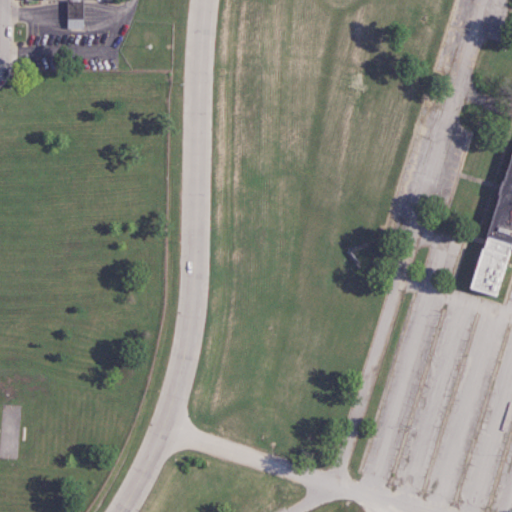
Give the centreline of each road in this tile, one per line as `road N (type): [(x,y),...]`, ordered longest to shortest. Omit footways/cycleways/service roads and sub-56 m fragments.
road 1 (residential): [(293,511),(327,491),(343,459),(413,237),(407,209),(478,0)]
road 2 (primary): [(119,511),(163,434),(188,353),(204,0)]
